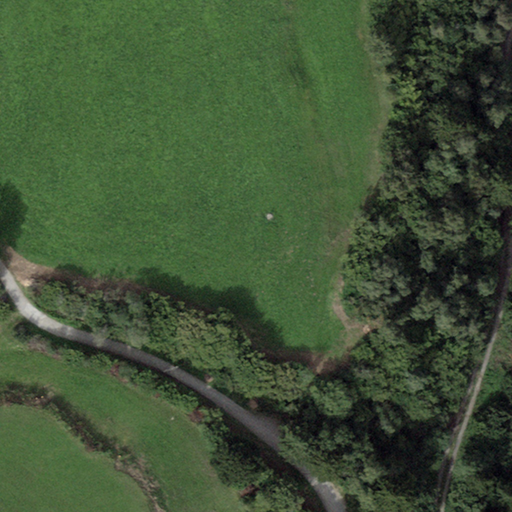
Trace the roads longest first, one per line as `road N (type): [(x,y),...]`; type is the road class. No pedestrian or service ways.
road 1 (track): [(0,271),(44,323),(202,381),(302,463),(327,511)]
road 2 (track): [(511,229),(432,511)]
road 3 (track): [(511,14),(487,109),(511,228)]
